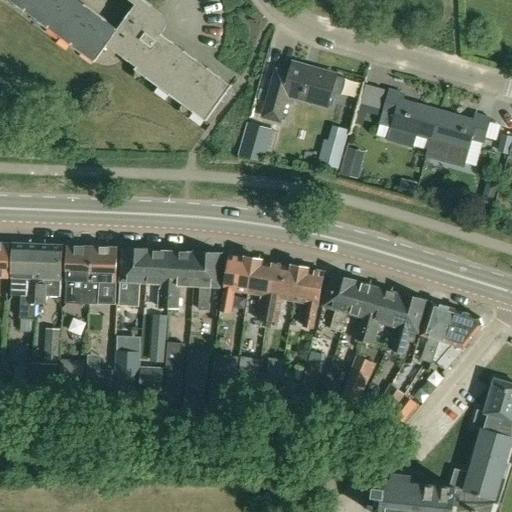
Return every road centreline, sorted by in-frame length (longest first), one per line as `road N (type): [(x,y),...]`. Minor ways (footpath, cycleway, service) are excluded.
road 1 (secondary): [(0,205),(230,217),(329,236),(511,293)]
road 2 (unclassified): [(425,429),(79,408)]
road 3 (residential): [(511,88),(320,36),(290,23),(267,0)]
road 4 (residential): [(425,429),(511,323)]
road 5 (unclassified): [(337,511),(425,429)]
